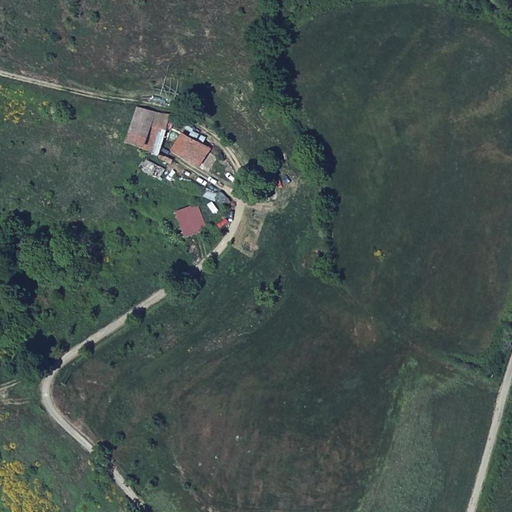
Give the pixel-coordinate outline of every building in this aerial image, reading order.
[(157,111),(138,109),(127,144),(146,149),(151,128),(166,131),(167,128),(170,114),(157,111)] [(159,154),(166,131),(151,128),(146,149),(159,154)] [(173,153),(199,168),(210,149),(183,135),(173,153)] [(142,170),(160,178),(164,170),(146,161),(142,170)] [(182,214),(192,237),(209,231),(205,219),(199,206),(182,214)]
